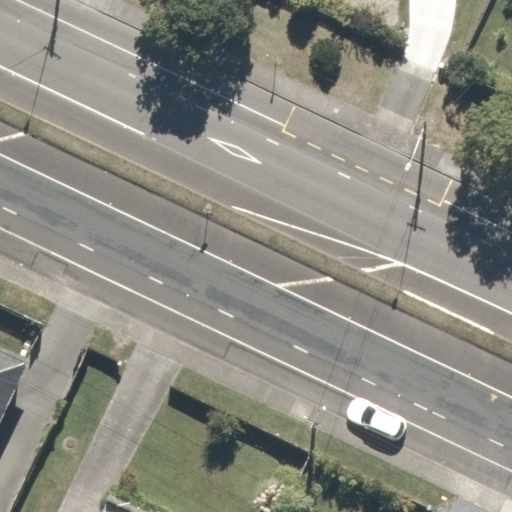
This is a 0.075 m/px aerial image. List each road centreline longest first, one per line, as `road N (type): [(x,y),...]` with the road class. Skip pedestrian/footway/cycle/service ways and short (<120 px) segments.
road 1 (secondary): [(511,430),(0,183)]
road 2 (secondary): [(0,40),(511,278)]
